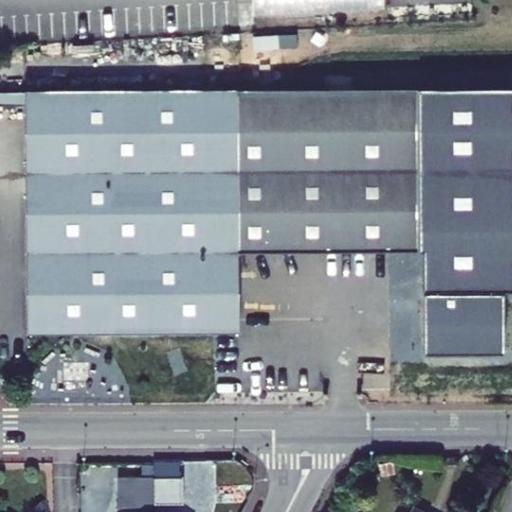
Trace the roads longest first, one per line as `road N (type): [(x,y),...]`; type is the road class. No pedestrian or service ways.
road 1 (residential): [(0,433),(291,430)]
road 2 (tertiary): [(348,429),(511,429)]
